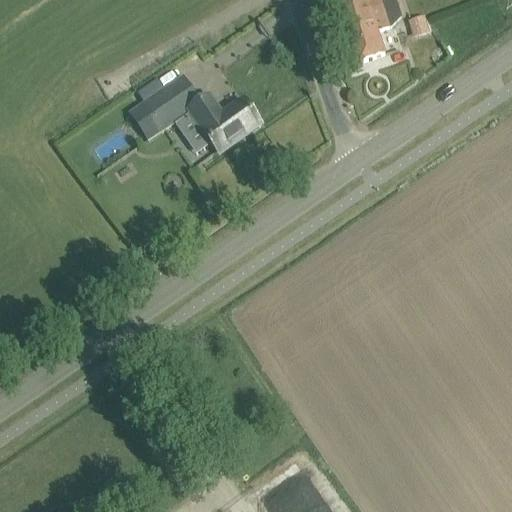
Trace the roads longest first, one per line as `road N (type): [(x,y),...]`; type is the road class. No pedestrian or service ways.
road 1 (tertiary): [(353,165),(0,408)]
road 2 (tertiary): [(511,53),(353,165)]
road 3 (unclassified): [(353,165),(295,0)]
